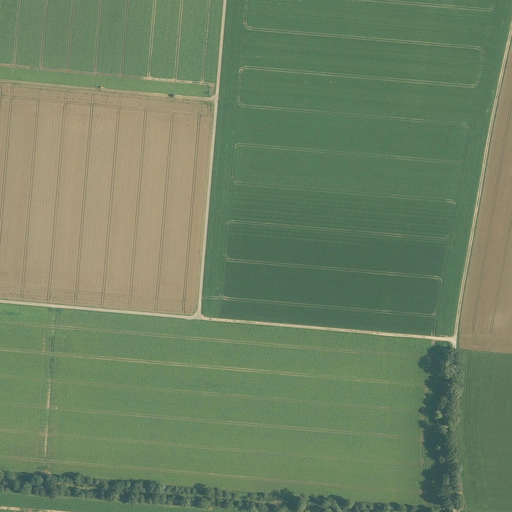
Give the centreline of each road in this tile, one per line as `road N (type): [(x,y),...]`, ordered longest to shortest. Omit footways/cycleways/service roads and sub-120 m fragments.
road 1 (track): [(455,511),(446,423),(456,307),(511,26)]
road 2 (track): [(0,302),(454,340)]
road 3 (unclassified): [(227,0),(202,318)]
road 4 (track): [(0,80),(219,100)]
